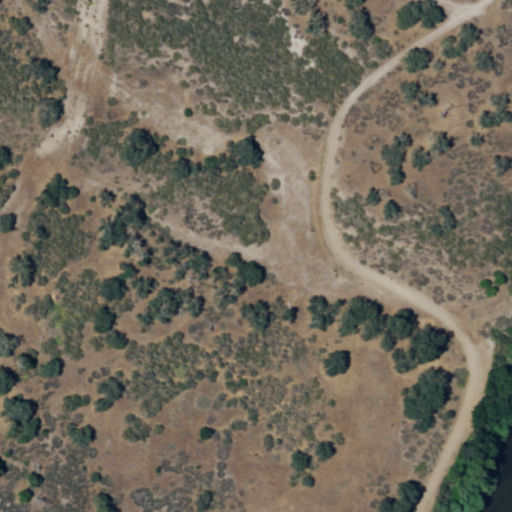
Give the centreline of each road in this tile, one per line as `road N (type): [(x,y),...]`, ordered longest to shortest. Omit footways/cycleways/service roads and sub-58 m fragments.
road 1 (residential): [(418,511),(464,415),(474,365),(469,347),(434,304),(341,254),(323,196),(346,104),(395,59),(483,0)]
road 2 (track): [(100,0),(72,116),(13,197),(0,268)]
